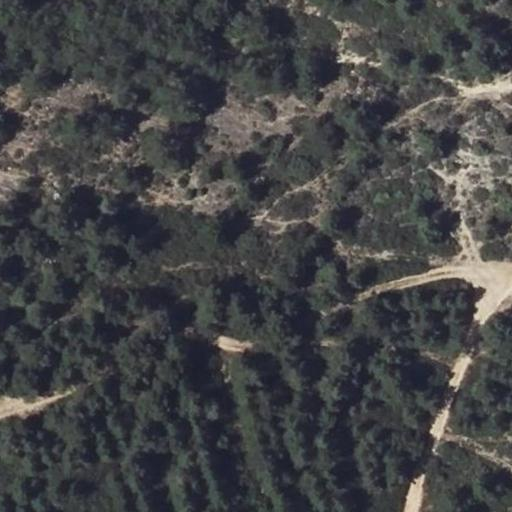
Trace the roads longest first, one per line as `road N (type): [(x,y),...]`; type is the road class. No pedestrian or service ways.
road 1 (track): [(497,279),(390,284),(330,306),(288,338),(253,344),(202,333),(170,336),(113,370),(0,412)]
road 2 (track): [(511,275),(497,279),(404,511)]
